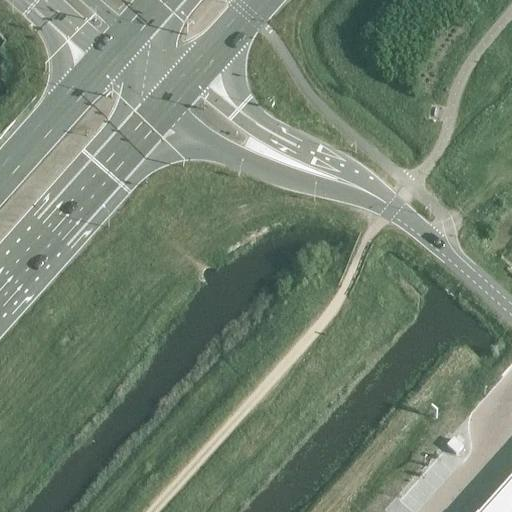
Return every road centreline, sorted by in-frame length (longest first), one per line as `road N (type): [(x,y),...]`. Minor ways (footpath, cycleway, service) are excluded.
road 1 (tertiary): [(159,113),(265,172),(388,210),(424,232)]
road 2 (tertiary): [(424,232),(395,201),(275,144),(189,81)]
road 3 (trunk): [(0,292),(159,113)]
road 4 (trunk): [(105,63),(0,180)]
